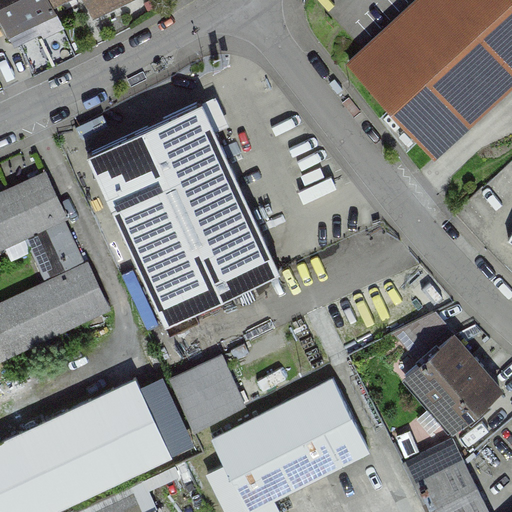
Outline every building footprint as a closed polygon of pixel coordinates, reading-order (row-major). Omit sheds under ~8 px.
[(36,14),(39,22),(57,13),(53,7),(50,0),(0,0),(0,9),(9,27),(36,14)] [(50,0),(53,7),(67,0),(86,0),(95,17),(129,0),(50,0)] [(511,0),(418,0),(350,63),(436,156),(511,87),(511,0)] [(203,101),(89,154),(167,323),(281,271),(203,101)] [(0,194),(0,249),(68,217),(47,172),(27,182),(0,194)] [(0,305),(0,359),(110,307),(89,263),(86,264),(69,228),(40,242),(58,278),(0,305)] [(455,334),(435,311),(409,325),(433,353),(455,334)] [(452,429),(453,431),(500,390),(487,375),(482,368),(483,367),(473,355),(472,357),(454,337),(456,336),(455,334),(433,353),(406,376),(407,377),(410,375),(455,426),(452,429)] [(222,357),(174,380),(197,427),(245,404),(222,357)] [(137,377),(0,441),(0,504),(3,511),(52,511),(52,510),(173,454),(137,377)] [(335,379),(214,440),(249,510),(370,449),(335,379)] [(415,484),(464,460),(453,438),(404,462),(415,484)] [(490,511),(464,460),(415,484),(429,511),(490,511)]
